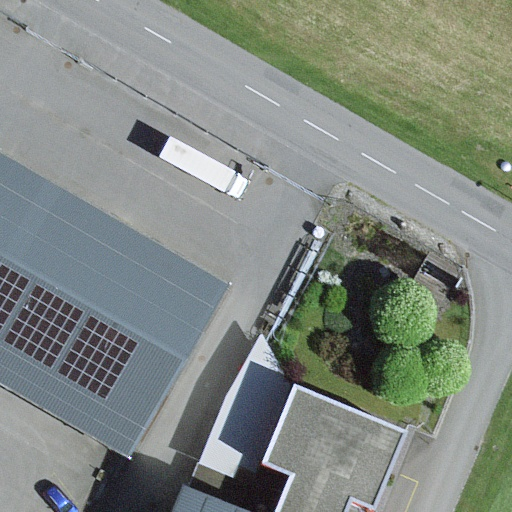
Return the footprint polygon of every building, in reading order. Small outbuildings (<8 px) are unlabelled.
[(226,290),(0,159),(0,394),(124,466),(226,290)] [(289,391),(259,338),(224,399),(198,466),(231,480),(235,469),(254,476),(256,470),(289,391)] [(373,511),(404,438),(289,391),(256,470),(285,482),(273,511),(346,511),(348,507),(360,511),(373,511)] [(198,466),(185,498),(220,511),(240,511),(251,488),(231,480),(198,466)] [(220,511),(185,498),(176,494),(168,511),(220,511)]
